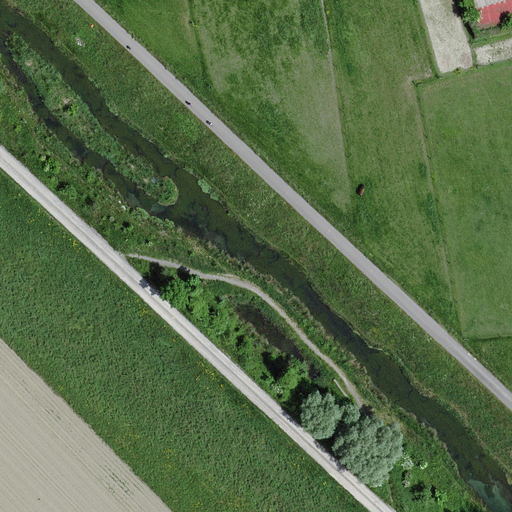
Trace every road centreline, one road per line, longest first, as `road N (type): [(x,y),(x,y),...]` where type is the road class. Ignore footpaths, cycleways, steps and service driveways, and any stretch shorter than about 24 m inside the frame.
road 1 (unclassified): [(82,0),(511,402)]
road 2 (unclassified): [(0,146),(390,511)]
